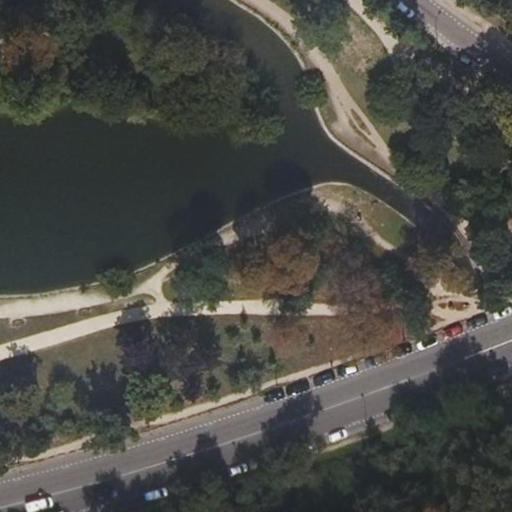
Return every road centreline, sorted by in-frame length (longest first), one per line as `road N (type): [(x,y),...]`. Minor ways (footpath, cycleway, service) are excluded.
road 1 (tertiary): [(511,340),(181,456),(0,507)]
road 2 (residential): [(409,0),(511,79)]
